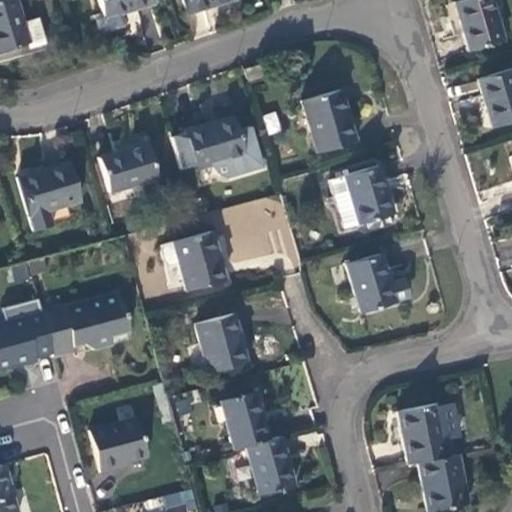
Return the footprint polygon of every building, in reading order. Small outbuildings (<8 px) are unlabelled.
[(13,0),(0,0),(0,51),(25,43),(27,47),(42,42),(34,18),(20,23),(13,0)] [(95,0),(101,17),(93,20),(95,28),(101,31),(136,19),(133,8),(147,3),(146,0),(95,0)] [(179,0),(183,13),(222,0),(179,0)] [(490,0),(464,0),(454,3),(468,51),(503,40),(490,0)] [(259,68),(246,72),(248,86),(262,82),(259,68)] [(511,70),(477,81),(490,128),(511,121),(511,70)] [(311,156),(350,145),(334,92),(295,104),(311,156)] [(267,134),(280,132),(276,112),(263,115),(267,134)] [(229,115),(182,130),(192,167),(240,153),(229,115)] [(145,142),(97,157),(107,191),(156,176),(145,142)] [(29,174),(14,178),(30,229),(50,223),(46,209),(76,200),(64,163),(40,170),(38,164),(27,168),(29,174)] [(387,216),(373,169),(324,184),(338,231),(387,216)] [(209,232),(170,242),(183,291),(235,277),(235,271),(235,267),(230,258),(217,261),(209,232)] [(375,257),(340,268),(355,316),(390,305),(384,286),(375,257)] [(394,283),(384,286),(390,305),(399,302),(403,296),(400,286),(394,283)] [(50,352),(51,357),(72,351),(71,347),(82,344),(92,349),(110,344),(107,336),(126,331),(115,291),(61,306),(60,303),(51,306),(50,300),(37,304),(38,309),(50,352)] [(33,357),(50,352),(38,309),(37,304),(35,298),(0,307),(4,323),(0,324),(0,365),(23,359),(24,363),(34,360),(33,357)] [(230,316),(191,326),(204,374),(242,363),(235,336),(230,316)] [(107,336),(110,344),(129,339),(126,331),(107,336)] [(241,448),(262,443),(255,414),(249,394),(214,403),(227,452),(241,448)] [(402,438),(407,464),(412,464),(417,463),(446,458),(443,440),(458,437),(453,405),(439,407),(438,405),(398,411),(402,438)] [(134,415),(85,427),(97,471),(114,466),(113,462),(144,454),(134,415)] [(282,462),(276,439),(262,443),(241,448),(254,497),(289,488),(282,462)] [(464,506),(456,456),(450,457),(446,458),(417,463),(420,486),(425,511),(464,506)] [(8,489),(1,463),(0,463),(0,511),(18,511),(12,488),(8,489)]
